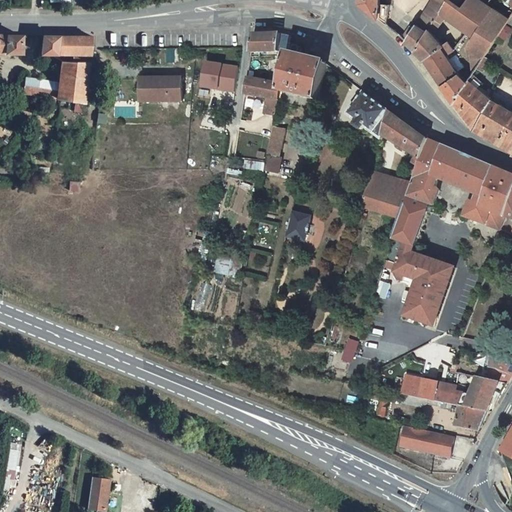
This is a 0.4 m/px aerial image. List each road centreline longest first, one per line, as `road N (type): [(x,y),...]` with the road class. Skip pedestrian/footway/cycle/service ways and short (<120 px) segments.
road 1 (primary): [(455,500),(263,411),(211,397)]
road 2 (residential): [(234,511),(0,399)]
road 3 (primary): [(211,397),(440,511)]
road 4 (primary): [(0,310),(211,397)]
road 5 (unclassified): [(106,21),(247,14),(325,36)]
road 6 (tertiary): [(443,123),(389,47),(334,6)]
road 7 (tertiary): [(325,36),(443,123)]
